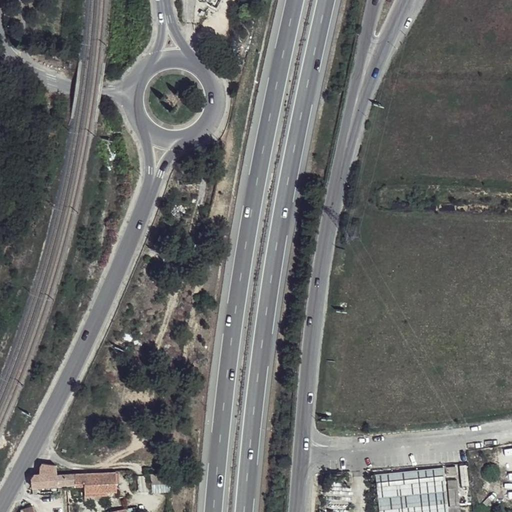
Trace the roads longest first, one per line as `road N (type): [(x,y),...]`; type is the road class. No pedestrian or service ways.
road 1 (motorway): [(295,0),(255,179),(213,511)]
road 2 (motorway): [(243,511),(289,171),(325,0)]
road 3 (secondary): [(153,173),(84,348),(0,509)]
road 4 (secondary): [(298,451),(358,90)]
road 5 (unclassified): [(511,430),(430,445),(298,451)]
road 6 (residential): [(0,36),(7,57),(27,74),(135,97)]
